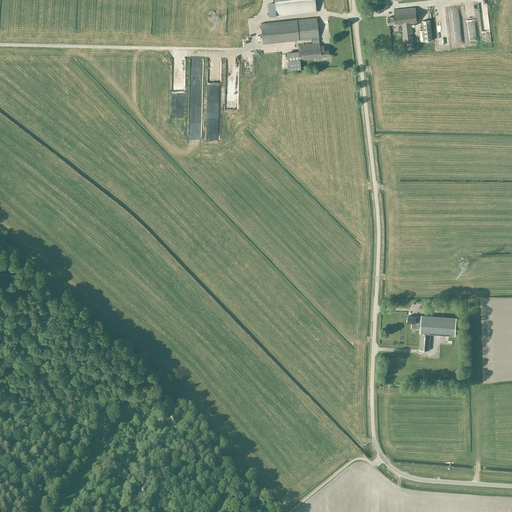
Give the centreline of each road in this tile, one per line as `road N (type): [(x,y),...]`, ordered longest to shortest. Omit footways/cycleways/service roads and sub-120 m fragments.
road 1 (unclassified): [(511,486),(410,478),(376,448),(378,223),(353,0)]
road 2 (track): [(154,372),(54,511)]
